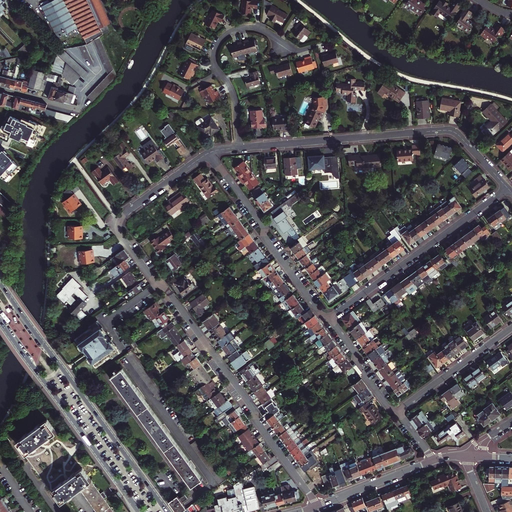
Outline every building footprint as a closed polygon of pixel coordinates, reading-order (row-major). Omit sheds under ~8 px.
[(0,0),(0,14),(2,17),(4,15),(3,15),(6,13),(4,10),(6,8),(3,5),(8,0),(10,2),(12,0),(0,0)] [(56,0),(43,7),(59,38),(79,27),(64,0),(56,0)] [(99,0),(64,0),(79,27),(88,44),(93,40),(99,36),(99,35),(110,30),(111,28),(99,0)] [(252,1),(243,0),(242,15),(251,16),(252,8),(258,9),(259,1),(252,1)] [(266,0),(263,0),(263,5),(270,10),(273,4),(274,4),(266,0)] [(405,4),(413,9),(412,10),(418,15),(419,12),(420,12),(421,11),(421,10),(425,5),(420,1),(420,2),(416,0),(405,0),(403,2),(405,4)] [(438,0),(431,11),(437,16),(440,12),(449,19),(455,11),(457,8),(461,3),(456,0),(453,0),(450,6),(449,7),(446,4),(447,4),(448,2),(445,0),(441,0),(442,1),(440,0),(438,0)] [(278,18),(284,22),(289,15),(280,10),(281,9),(273,4),(270,10),(268,13),(271,16),(270,18),(275,22),(277,19),(278,18)] [(462,29),(468,33),(475,23),(470,20),(469,21),(467,19),(468,18),(472,12),(466,7),(461,13),(462,14),(461,17),(456,23),(463,28),(462,29)] [(226,18),(215,12),(208,26),(216,31),(220,23),(223,25),(226,18)] [(299,23),(296,26),(298,27),(296,30),(292,35),(300,41),(299,42),(301,44),(304,43),(308,38),(307,38),(311,33),(299,23)] [(502,33),(504,30),(497,25),(493,30),(491,29),(491,28),(486,25),(479,35),(485,39),(486,37),(492,42),(494,39),(496,39),(498,36),(499,37),(502,33)] [(193,33),(188,43),(189,43),(186,47),(193,51),(195,47),(202,50),(207,40),(193,33)] [(104,47),(102,44),(101,40),(99,36),(93,40),(94,43),(96,47),(96,48),(97,50),(99,53),(100,56),(101,59),(102,61),(103,62),(104,65),(105,68),(107,71),(108,75),(107,77),(104,79),(102,81),(99,84),(96,86),(94,88),(99,93),(101,91),(104,88),(106,86),(109,84),(111,81),(115,77),(116,76),(113,68),(112,66),(110,62),(109,59),(108,57),(108,56),(106,53),(105,50),(104,47)] [(247,42),(247,40),(243,42),(246,54),(259,50),(256,40),(251,41),(247,42)] [(239,45),(232,47),(235,57),(246,54),(243,42),(239,43),(239,45)] [(26,43),(17,51),(20,54),(21,55),(22,56),(23,57),(25,55),(31,49),(29,46),(26,43)] [(0,58),(8,57),(3,49),(0,44),(0,58)] [(78,46),(80,51),(82,54),(83,57),(85,60),(87,59),(90,65),(93,63),(91,57),(89,54),(88,51),(86,48),(85,45),(78,46)] [(76,62),(75,61),(74,59),(71,57),(69,55),(64,50),(63,50),(63,53),(57,53),(64,60),(66,62),(67,62),(69,64),(72,67),(74,69),(77,72),(81,75),(84,78),(89,73),(82,67),(79,64),(76,62)] [(326,53),(326,52),(322,54),(325,65),(329,64),(329,63),(339,60),(336,50),(329,52),(326,53)] [(306,59),(298,62),(300,72),(309,69),(309,70),(316,68),(312,56),(306,58),(306,59)] [(188,60),(181,75),(191,80),(193,76),(195,73),(196,74),(200,65),(188,60)] [(74,69),(72,67),(69,64),(67,62),(63,75),(72,84),(81,75),(77,72),(74,69)] [(290,63),(276,67),(276,66),(271,68),(273,74),(277,72),(279,78),(289,75),(290,76),(294,75),(290,63)] [(28,88),(41,91),(44,80),(45,73),(33,70),(30,80),(28,88)] [(246,78),(249,86),(261,83),(259,76),(260,75),(259,71),(252,73),(253,76),(246,78)] [(14,74),(15,73),(13,73),(9,72),(8,78),(7,77),(5,87),(10,88),(12,79),(13,79),(14,77),(13,77),(13,74),(14,74)] [(44,92),(47,81),(49,74),(45,73),(44,80),(41,91),(44,92)] [(59,87),(61,81),(62,77),(49,74),(47,81),(53,82),(54,82),(53,86),(50,96),(49,98),(55,100),(58,90),(59,87)] [(348,85),(337,84),(336,90),(343,91),(343,92),(342,94),(348,95),(348,101),(355,102),(355,94),(353,94),(353,90),(364,91),(365,83),(358,82),(357,83),(355,82),(355,79),(348,78),(348,85)] [(22,81),(17,80),(15,90),(27,93),(28,88),(30,80),(26,79),(22,80),(22,81)] [(405,91),(385,80),(378,92),(384,95),(385,92),(401,100),(405,91)] [(179,88),(180,87),(176,85),(175,86),(169,84),(165,93),(182,101),(186,92),(182,90),(179,88)] [(71,105),(72,104),(74,96),(75,91),(76,88),(70,86),(68,92),(58,90),(55,100),(71,105)] [(212,86),(200,93),(204,100),(206,98),(210,105),(222,98),(218,92),(216,93),(212,86)] [(86,96),(90,101),(93,98),(96,96),(99,93),(94,88),(91,91),(89,93),(86,96)] [(22,98),(4,93),(0,105),(19,110),(21,104),(22,98)] [(313,107),(306,123),(315,127),(319,118),(322,119),(327,106),(327,96),(313,97),(314,103),(312,107),(313,107)] [(35,101),(22,98),(21,104),(25,105),(24,106),(29,107),(27,112),(32,113),(35,101)] [(417,101),(418,118),(429,118),(428,100),(423,100),(422,98),(418,99),(418,101),(417,101)] [(461,103),(442,99),(442,102),(440,109),(448,111),(448,110),(451,110),(451,111),(450,116),(458,117),(461,103)] [(40,103),(35,101),(32,113),(35,114),(37,114),(40,103)] [(495,102),(492,104),(497,110),(500,107),(495,102)] [(47,104),(40,103),(37,114),(44,116),(46,110),(47,104)] [(25,105),(21,104),(19,110),(27,112),(29,107),(24,106),(25,105)] [(485,127),(492,135),(508,121),(497,110),(492,104),(484,111),(489,117),(490,116),(493,119),(492,120),(485,127)] [(56,113),(46,110),(44,116),(54,119),(55,114),(56,113)] [(253,112),(254,128),(267,127),(267,119),(265,120),(264,111),(253,112)] [(220,126),(211,114),(196,125),(202,134),(207,131),(211,128),(214,131),(220,126)] [(5,120),(0,131),(0,134),(6,137),(8,134),(21,140),(21,141),(33,147),(37,138),(36,138),(39,132),(40,132),(43,126),(30,120),(30,121),(23,118),(22,121),(11,116),(9,122),(5,120)] [(287,118),(274,119),(275,130),(283,129),(284,132),(293,131),(292,122),(287,123),(287,118)] [(163,142),(168,148),(175,142),(179,147),(176,150),(180,155),(186,151),(184,149),(178,140),(175,136),(174,134),(173,135),(172,134),(174,132),(168,124),(164,127),(164,128),(165,129),(161,132),(165,138),(164,139),(165,140),(163,142)] [(495,145),(502,152),(511,142),(511,132),(509,135),(508,134),(495,145)] [(176,135),(175,136),(178,140),(184,149),(186,148),(176,135)] [(158,148),(151,139),(142,146),(145,151),(141,154),(148,163),(153,160),(152,159),(154,157),(155,158),(158,162),(164,157),(159,150),(158,151),(157,149),(158,148)] [(439,144),(436,154),(450,158),(452,149),(449,148),(449,146),(439,144)] [(397,150),(398,161),(414,160),(413,154),(420,153),(420,145),(412,146),(412,149),(397,150)] [(128,171),(134,167),(130,162),(129,164),(124,157),(128,154),(124,147),(119,151),(120,153),(113,158),(122,170),(126,167),(128,171)] [(0,173),(4,178),(10,173),(13,170),(19,165),(11,158),(12,157),(3,149),(1,151),(0,149),(0,173)] [(505,162),(511,169),(511,167),(511,153),(510,151),(501,160),(504,163),(505,162)] [(380,154),(361,156),(361,153),(358,153),(359,155),(352,155),(352,153),(349,154),(349,165),(357,165),(358,168),(381,166),(380,154)] [(324,157),(324,155),(309,156),(310,169),(325,168),(325,172),(339,171),(338,156),(324,157)] [(275,157),(265,158),(265,167),(276,166),(275,157)] [(296,157),(285,158),(286,175),(298,174),(296,157)] [(462,157),(454,165),(466,177),(472,171),(468,167),(470,166),(462,157)] [(237,176),(241,180),(252,172),(243,160),(234,167),(240,174),(237,176)] [(97,167),(92,171),(101,184),(109,179),(113,185),(118,181),(107,167),(104,170),(105,171),(102,173),(97,167)] [(260,182),(252,172),(241,180),(243,183),(245,182),(251,189),(260,182)] [(475,196),(489,186),(481,175),(473,180),(476,185),(470,189),(475,196)] [(201,188),(212,203),(222,196),(219,191),(218,192),(211,184),(209,185),(204,179),(198,183),(201,188)] [(445,197),(445,198),(451,193),(446,188),(442,193),(445,197)] [(252,195),(255,199),(264,192),(261,189),(252,195)] [(17,207),(0,191),(0,202),(11,214),(17,207)] [(264,192),(255,199),(260,205),(268,199),(264,192)] [(73,194),(62,202),(70,212),(81,204),(79,200),(78,201),(73,194)] [(280,207),(286,203),(288,207),(299,199),(295,194),(294,195),(288,199),(283,203),(271,211),(275,217),(274,218),(277,223),(284,233),(287,231),(291,237),(296,234),(285,218),(287,216),(280,207)] [(175,195),(168,200),(169,202),(164,206),(170,215),(179,209),(180,212),(184,209),(175,195)] [(455,211),(448,202),(445,198),(445,197),(439,202),(449,216),(455,211)] [(455,211),(462,207),(454,197),(448,202),(455,211)] [(260,205),(265,212),(273,205),(268,199),(260,205)] [(435,209),(443,220),(449,216),(439,202),(438,201),(433,206),(435,209)] [(222,212),(227,219),(235,213),(230,206),(222,212)] [(504,207),(495,213),(501,221),(510,215),(504,207)] [(435,209),(430,213),(432,216),(438,224),(443,220),(435,209)] [(205,213),(198,219),(203,226),(210,220),(205,213)] [(228,228),(240,220),(235,213),(227,219),(223,221),(228,228)] [(501,221),(495,213),(487,219),(493,227),(500,222),(502,225),(503,224),(501,221)] [(426,220),(432,228),(438,224),(432,216),(426,220)] [(244,226),(240,220),(228,228),(227,229),(232,235),(234,234),(244,226)] [(427,232),(432,228),(426,220),(421,224),(427,232)] [(415,228),(421,236),(427,232),(421,224),(415,228)] [(480,224),(474,228),(480,237),(482,240),(491,233),(485,225),(482,228),(480,224)] [(82,226),(69,226),(69,239),(83,239),(82,234),(82,226)] [(239,241),(249,233),(244,226),(234,234),(239,241)] [(416,240),(410,232),(405,226),(400,229),(398,226),(395,229),(400,236),(402,234),(410,244),(416,240)] [(416,240),(421,236),(415,228),(410,232),(416,240)] [(480,237),(474,228),(468,233),(474,241),(480,237)] [(388,237),(391,241),(399,252),(405,248),(399,240),(402,238),(400,236),(395,229),(390,232),(392,234),(388,237)] [(166,247),(165,244),(174,237),(169,230),(159,237),(156,239),(155,238),(154,238),(153,239),(150,241),(155,249),(156,249),(159,252),(162,250),(162,251),(164,250),(163,249),(166,247)] [(496,231),(492,234),(497,241),(501,238),(496,231)] [(254,240),(249,233),(239,241),(238,241),(241,245),(238,247),(240,250),(242,249),(254,240)] [(468,233),(463,237),(469,245),(474,241),(468,233)] [(298,239),(304,247),(307,245),(301,236),(299,238),(298,239)] [(463,237),(457,241),(463,249),(469,245),(463,237)] [(289,245),(295,253),(304,247),(298,239),(289,245)] [(254,240),(242,249),(244,251),(248,247),(251,252),(259,247),(254,240)] [(399,252),(391,241),(385,245),(387,248),(393,257),(399,252)] [(463,249),(457,241),(452,245),(458,253),(463,250),(463,249)] [(295,253),(299,259),(307,254),(311,251),(307,245),(304,247),(295,253)] [(458,253),(452,245),(446,249),(447,250),(444,253),(449,261),(453,258),(454,260),(459,255),(458,253)] [(258,271),(259,270),(270,262),(259,247),(251,252),(259,262),(254,265),(258,271)] [(376,256),(382,265),(388,261),(382,252),(378,247),(372,251),(376,256)] [(387,248),(382,252),(388,261),(393,257),(387,248)] [(115,256),(120,263),(125,259),(129,256),(124,249),(115,256)] [(92,250),(79,251),(81,264),(95,262),(94,258),(93,258),(92,250)] [(208,253),(206,250),(200,255),(203,259),(209,254),(208,253)] [(182,264),(175,254),(167,260),(174,270),(182,264)] [(304,266),(311,260),(307,254),(299,259),(304,266)] [(440,254),(433,258),(439,266),(441,269),(448,265),(440,254)] [(376,256),(371,260),(377,268),(382,265),(376,256)] [(310,274),(317,269),(315,266),(315,264),(315,263),(319,261),(316,257),(311,260),(304,266),(310,274)] [(423,265),(429,274),(439,266),(433,258),(423,265)] [(111,270),(116,277),(122,272),(122,271),(130,266),(125,259),(120,263),(111,270)] [(365,264),(371,273),(377,268),(371,260),(365,264)] [(264,277),(268,274),(276,269),(270,262),(259,270),(264,277)] [(360,268),(366,277),(371,273),(365,264),(360,268)] [(429,274),(423,265),(417,270),(426,281),(427,283),(433,279),(429,274)] [(310,274),(314,280),(324,273),(321,268),(322,267),(321,266),(317,269),(310,274)] [(357,283),(366,277),(360,268),(358,266),(352,270),(353,271),(350,273),(357,283)] [(270,285),(273,289),(284,281),(276,269),(268,274),(272,280),(271,281),(270,285)] [(417,270),(409,276),(418,287),(426,281),(417,270)] [(138,284),(130,272),(120,279),(126,288),(129,286),(131,289),(138,284)] [(314,280),(319,286),(328,280),(329,279),(324,273),(314,280)] [(357,283),(350,273),(344,278),(351,288),(357,283)] [(401,282),(408,292),(409,294),(418,287),(409,276),(401,282)] [(64,287),(57,294),(65,302),(67,299),(72,304),(68,308),(75,315),(76,314),(82,319),(86,315),(80,309),(86,303),(83,300),(87,296),(78,287),(81,285),(72,277),(63,287),(64,287)] [(186,281),(184,279),(178,284),(179,286),(178,287),(184,294),(194,287),(191,284),(190,285),(187,280),(186,281)] [(319,286),(323,292),(333,285),(331,282),(330,283),(328,280),(319,286)] [(278,295),(283,301),(292,295),(289,291),(291,290),(284,281),(273,289),(272,290),(275,293),(278,295)] [(401,282),(392,288),(399,298),(408,292),(401,282)] [(342,292),(336,283),(333,285),(339,293),(338,293),(339,294),(342,292)] [(129,298),(142,289),(138,284),(131,289),(126,293),(129,298)] [(333,285),(323,292),(329,300),(338,293),(339,293),(333,285)] [(392,288),(382,296),(387,303),(389,305),(394,301),(397,304),(401,301),(399,298),(392,288)] [(208,303),(202,294),(190,303),(199,316),(205,312),(202,307),(208,303)] [(292,295),(283,301),(282,302),(287,309),(291,306),(292,308),(300,302),(293,294),(292,295)] [(445,300),(441,303),(444,306),(450,302),(445,295),(443,297),(445,300)] [(369,299),(366,301),(374,312),(378,310),(373,303),(370,298),(369,299)] [(381,298),(373,303),(378,310),(385,304),(381,298)] [(511,311),(511,299),(502,306),(508,315),(511,311)] [(160,307),(156,302),(144,311),(147,315),(149,315),(152,320),(155,318),(161,314),(159,311),(160,308),(160,307)] [(304,308),(300,302),(292,308),(288,310),(290,313),(293,311),(295,315),(304,308)] [(300,316),(304,322),(315,315),(310,308),(306,311),(304,308),(295,315),(297,318),(300,316)] [(502,319),(495,310),(484,318),(491,327),(499,322),(499,321),(502,319)] [(161,314),(155,318),(159,324),(156,326),(159,330),(163,328),(169,323),(167,320),(169,319),(164,311),(161,314)] [(351,329),(354,327),(361,322),(355,313),(353,311),(350,313),(350,314),(344,318),(346,320),(345,321),(351,329)] [(220,324),(212,313),(202,321),(210,331),(220,324)] [(307,324),(309,328),(319,321),(315,315),(304,322),(300,325),(302,328),(307,324)] [(88,327),(89,328),(97,322),(101,328),(103,327),(98,320),(88,327)] [(309,328),(306,330),(308,333),(311,331),(313,334),(314,334),(324,327),(319,321),(309,328)] [(474,340),(485,332),(477,321),(473,324),(474,326),(467,331),(474,340)] [(96,366),(110,356),(111,357),(119,352),(115,346),(111,340),(109,341),(104,335),(106,334),(101,328),(97,322),(89,328),(90,328),(91,330),(77,340),(75,341),(84,354),(86,353),(89,357),(87,358),(94,367),(96,366)] [(178,331),(171,322),(169,323),(163,328),(176,346),(177,345),(183,341),(177,331),(178,331)] [(351,329),(357,339),(366,332),(368,331),(367,329),(365,331),(362,327),(364,325),(361,322),(354,327),(351,329)] [(220,324),(210,331),(217,341),(218,340),(227,334),(220,324)] [(320,339),(320,338),(328,333),(325,329),(324,327),(314,334),(315,335),(316,334),(320,339)] [(76,338),(77,340),(91,330),(90,328),(76,338)] [(408,332),(409,333),(412,337),(413,339),(419,334),(414,328),(408,332)] [(357,339),(363,347),(372,340),(366,332),(357,339)] [(228,333),(227,334),(218,340),(223,346),(230,341),(233,339),(228,333)] [(328,333),(320,338),(325,344),(332,339),(328,333)] [(454,339),(462,349),(468,344),(461,334),(454,339)] [(135,348),(138,346),(131,336),(127,338),(129,340),(135,348)] [(274,344),(270,338),(264,343),(269,350),(275,345),(274,344)] [(337,345),(332,339),(325,344),(320,348),(321,349),(322,348),(326,353),(337,345)] [(363,347),(368,354),(380,345),(378,342),(376,343),(373,339),(372,340),(363,347)] [(462,349),(454,339),(448,343),(456,353),(462,349)] [(183,341),(177,345),(185,356),(191,352),(192,351),(185,340),(183,341)] [(228,356),(237,350),(230,341),(223,346),(222,347),(228,356)] [(449,358),(456,353),(448,343),(442,347),(449,358)] [(121,352),(116,345),(115,346),(119,352),(111,357),(112,359),(121,352)] [(337,345),(326,353),(328,356),(325,358),(327,361),(329,359),(341,351),(337,345)] [(368,354),(373,360),(381,354),(384,352),(385,351),(380,345),(368,354)] [(436,352),(443,362),(449,358),(442,347),(436,352)] [(243,353),(241,355),(232,361),(237,368),(253,356),(248,349),(243,353)] [(228,356),(232,361),(241,355),(237,350),(228,356)] [(142,378),(144,381),(146,384),(148,386),(150,389),(152,392),(154,394),(156,397),(158,400),(164,395),(162,393),(160,390),(158,387),(156,385),(154,382),(152,379),(151,378),(150,377),(148,374),(146,371),(145,369),(143,366),(141,364),(139,361),(137,358),(135,356),(133,353),(131,351),(125,355),(127,357),(129,360),(131,363),(133,365),(135,368),(137,370),(139,373),(140,376),(142,378)] [(346,358),(341,351),(329,359),(331,362),(331,364),(333,368),(346,358)] [(435,351),(429,355),(437,367),(443,362),(436,352),(435,351)] [(185,365),(186,364),(190,362),(194,368),(194,369),(200,364),(201,364),(196,357),(195,358),(191,352),(185,356),(182,358),(181,359),(185,365)] [(373,360),(379,369),(387,363),(390,361),(384,352),(381,354),(373,360)] [(487,362),(494,371),(496,372),(498,370),(499,368),(497,366),(502,363),(503,366),(509,362),(501,352),(487,362)] [(111,357),(110,356),(96,366),(97,367),(111,357)] [(347,372),(349,375),(355,370),(351,364),(346,358),(333,368),(335,371),(341,367),(345,372),(347,370),(348,371),(347,372)] [(396,367),(392,369),(387,363),(379,369),(387,379),(399,370),(396,367)] [(205,373),(206,372),(200,364),(194,369),(191,371),(202,386),(210,380),(205,373)] [(241,373),(247,381),(256,375),(261,371),(258,368),(256,369),(253,365),(251,366),(249,364),(242,369),(243,372),(241,373)] [(472,372),(478,380),(486,375),(480,367),(472,372)] [(111,377),(125,396),(148,427),(168,456),(191,487),(202,479),(185,456),(164,426),(142,396),(122,370),(111,377)] [(387,379),(394,389),(406,380),(399,370),(387,379)] [(472,372),(464,378),(470,386),(478,380),(472,372)] [(254,391),(262,385),(263,385),(256,375),(247,381),(254,391)] [(357,393),(367,386),(361,378),(354,384),(356,388),(354,389),(357,393)] [(210,380),(202,386),(196,390),(198,393),(201,394),(204,393),(209,400),(219,392),(213,385),(214,384),(211,379),(210,380)] [(394,389),(399,395),(411,386),(406,380),(394,389)] [(458,383),(451,388),(458,398),(465,393),(458,383)] [(254,391),(259,397),(267,391),(262,385),(254,391)] [(362,406),(368,401),(375,397),(367,386),(357,393),(354,396),(362,406)] [(440,396),(444,402),(447,400),(453,408),(461,402),(458,398),(451,388),(440,396)] [(275,394),(271,389),(267,391),(271,397),(273,396),(275,394)] [(209,400),(215,409),(228,400),(225,396),(224,397),(220,391),(219,392),(209,400)] [(267,391),(259,397),(263,403),(271,397),(267,391)] [(511,392),(502,398),(509,408),(511,405),(511,392)] [(265,416),(267,419),(279,411),(280,409),(271,397),(263,403),(261,404),(266,411),(265,412),(266,412),(263,414),(265,416)] [(228,400),(215,409),(220,416),(217,418),(219,421),(222,419),(228,415),(225,412),(233,406),(228,400)] [(369,416),(378,410),(373,404),(371,405),(368,401),(362,406),(359,408),(362,412),(365,410),(369,416)] [(484,409),(492,420),(500,414),(493,403),(484,409)] [(477,417),(480,415),(486,424),(492,420),(484,409),(475,415),(477,417)] [(235,410),(228,415),(222,419),(227,425),(228,424),(229,424),(232,422),(240,416),(235,410)] [(378,410),(369,416),(373,422),(382,416),(378,410)] [(271,425),(284,416),(282,413),(281,414),(279,411),(267,419),(271,425)] [(422,411),(410,419),(417,430),(429,421),(422,411)] [(449,422),(455,417),(452,413),(446,418),(449,422)] [(271,425),(279,436),(290,427),(287,423),(283,426),(282,424),(289,418),(286,415),(284,416),(271,425)] [(477,417),(483,426),(486,424),(480,415),(477,417)] [(249,428),(240,416),(232,422),(229,424),(228,424),(231,428),(233,428),(235,431),(237,429),(240,434),(243,432),(249,428)] [(47,420),(17,442),(26,455),(56,433),(47,420)] [(435,428),(429,421),(417,430),(423,437),(435,428)] [(440,432),(440,431),(435,435),(441,443),(447,439),(448,440),(452,437),(451,435),(454,433),(459,439),(466,434),(462,428),(461,429),(456,422),(451,425),(451,424),(440,432)] [(290,427),(279,436),(282,440),(291,434),(289,433),(293,430),(292,428),(294,427),(293,425),(290,427)] [(254,435),(249,428),(243,432),(240,434),(237,436),(242,444),(248,452),(248,451),(260,443),(254,435)] [(286,445),(294,439),(293,437),(299,433),(297,430),(295,431),(291,434),(282,440),(286,445)] [(288,448),(290,451),(302,442),(298,436),(296,438),(294,439),(286,445),(288,448)] [(195,450),(196,452),(198,455),(200,458),(202,460),(204,463),(206,466),(207,467),(208,468),(210,471),(212,474),(214,476),(216,479),(218,482),(219,484),(226,480),(224,477),(222,474),(220,472),(218,469),(216,467),(214,464),(212,461),(210,459),(208,456),(206,453),(204,451),(202,448),(201,446),(199,443),(197,440),(191,445),(193,447),(195,450)] [(302,442),(290,451),(294,456),(302,450),(300,448),(304,445),(303,443),(305,442),(304,440),(302,442)] [(258,456),(258,455),(265,450),(262,446),(263,445),(261,442),(260,443),(248,451),(251,456),(255,452),(258,456)] [(297,461),(305,455),(304,453),(308,450),(307,448),(309,447),(308,445),(307,446),(302,450),(294,456),(297,461)] [(402,445),(396,447),(397,450),(401,459),(414,454),(415,454),(415,453),(415,452),(411,447),(409,445),(403,447),(402,445)] [(312,450),(305,455),(297,461),(301,466),(302,465),(313,457),(311,453),(317,449),(316,447),(312,450)] [(390,464),(401,459),(397,450),(396,447),(385,452),(387,456),(390,464)] [(258,455),(264,463),(272,457),(269,453),(268,454),(265,450),(258,455)] [(378,468),(379,469),(382,468),(382,467),(390,464),(387,456),(385,452),(373,457),(378,468)] [(272,457),(264,463),(261,465),(255,469),(257,476),(264,474),(271,469),(271,470),(281,463),(275,455),(272,457)] [(258,456),(256,457),(261,465),(264,463),(258,455),(258,456)] [(357,464),(361,475),(378,468),(373,457),(373,456),(360,460),(361,462),(358,463),(357,464)] [(311,463),(316,460),(313,457),(302,465),(305,470),(309,467),(307,464),(311,462),(311,463)] [(354,476),(354,477),(361,475),(357,464),(356,461),(353,462),(352,460),(348,461),(351,469),(354,476)] [(341,467),(346,479),(354,476),(351,469),(348,461),(340,465),(341,467)] [(270,471),(270,472),(282,464),(281,463),(271,470),(270,471)] [(489,482),(495,482),(496,466),(490,466),(489,470),(487,470),(487,473),(486,473),(485,473),(485,474),(486,475),(487,475),(487,478),(489,478),(489,482)] [(511,466),(506,467),(503,467),(502,482),(502,494),(511,494),(511,486),(509,487),(509,477),(511,477),(511,466)] [(341,467),(334,469),(337,477),(339,482),(346,479),(341,467)] [(101,494),(92,482),(82,468),(52,490),(62,503),(81,490),(96,511),(103,511),(110,507),(105,499),(101,494)] [(331,478),(333,484),(339,482),(337,477),(334,469),(334,468),(330,470),(330,471),(329,472),(331,478)] [(328,472),(322,474),(325,481),(331,478),(329,472),(328,472)] [(449,473),(444,475),(442,476),(442,474),(435,477),(436,479),(430,481),(432,486),(432,485),(434,489),(443,485),(443,487),(447,485),(449,491),(461,486),(456,475),(453,476),(452,473),(449,474),(449,473)] [(250,474),(243,478),(246,482),(252,477),(250,474)] [(259,505),(254,485),(244,488),(243,484),(246,482),(243,478),(234,485),(241,511),(242,511),(243,511),(243,510),(244,509),(243,508),(243,506),(247,504),(249,511),(260,508),(259,505)] [(282,489),(285,502),(297,499),(295,490),(291,491),(289,484),(281,486),(282,489)] [(395,488),(393,489),(398,502),(406,499),(412,496),(407,484),(402,486),(395,489),(395,488)] [(241,511),(234,485),(233,486),(234,489),(227,491),(229,498),(228,498),(229,500),(227,500),(226,496),(217,498),(219,504),(214,505),(215,508),(215,511),(233,511),(232,509),(234,509),(235,511),(239,511),(240,511),(241,511)] [(282,489),(275,491),(278,504),(285,502),(282,489)] [(392,491),(382,495),(388,509),(391,507),(391,506),(399,503),(398,502),(393,489),(391,490),(392,491)] [(278,504),(275,491),(269,492),(270,494),(266,495),(262,496),(265,507),(278,504)] [(511,494),(502,494),(505,502),(511,499),(511,494)] [(10,511),(9,511),(11,510),(6,503),(8,501),(5,496),(2,498),(2,497),(1,497),(0,495),(0,511),(10,511)] [(176,511),(181,511),(184,510),(187,508),(183,502),(180,498),(178,495),(169,502),(173,508),(176,511)] [(380,496),(373,498),(377,508),(378,507),(379,511),(385,509),(380,496)] [(353,505),(349,507),(351,511),(352,511),(360,509),(361,511),(368,511),(363,498),(362,497),(352,501),(352,502),(353,505)] [(378,511),(377,508),(373,498),(367,501),(371,511),(378,511)] [(462,511),(458,502),(449,506),(451,511),(465,511),(462,511)]
